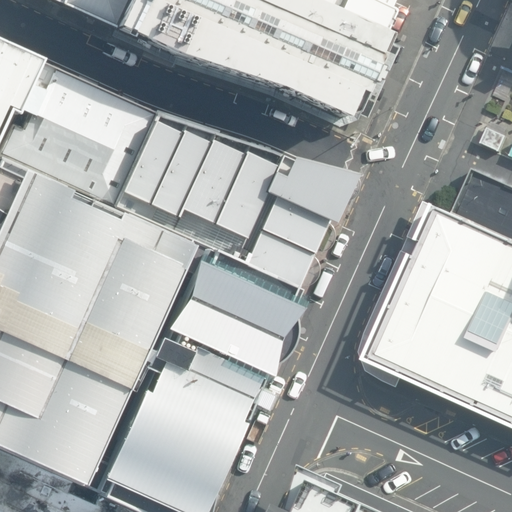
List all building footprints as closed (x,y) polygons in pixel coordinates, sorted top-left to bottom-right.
[(62,0),(112,22),(122,0),(62,0)] [(385,34),(307,0),(122,0),(112,22),(174,48),(274,81),(339,109),(355,102),(368,73),(369,73),(370,70),(373,71),(377,63),(374,62),(376,57),(374,56),(385,34)] [(307,0),(385,34),(389,27),(390,28),(395,19),(393,18),(395,14),(396,12),(396,10),(395,9),(394,8),(397,0),(307,0)] [(39,50),(0,32),(0,115),(6,102),(14,106),(39,50)] [(6,102),(0,115),(0,148),(113,203),(154,113),(39,50),(14,106),(6,102)] [(154,113),(113,203),(197,244),(301,288),(325,228),(351,172),(154,113)] [(0,451),(34,466),(100,494),(142,511),(206,511),(301,288),(197,244),(113,203),(0,148),(0,451)] [(511,429),(511,243),(437,210),(367,363),(511,429)] [(34,466),(0,451),(0,511),(142,511),(100,494),(34,466)] [(385,511),(349,496),(353,488),(328,476),(307,467),(303,482),(289,511),(385,511)] [(413,511),(329,473),(328,476),(353,488),(349,496),(385,511),(413,511)]
